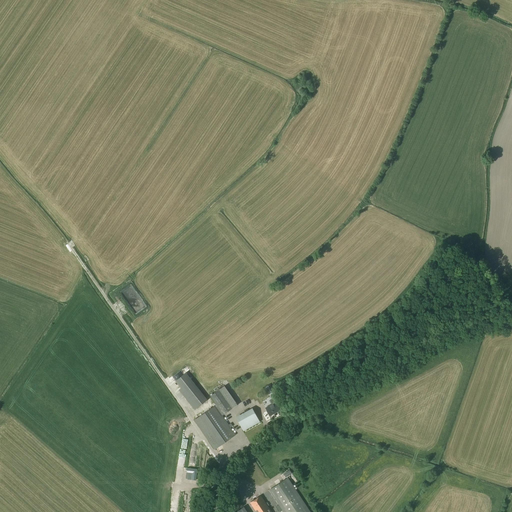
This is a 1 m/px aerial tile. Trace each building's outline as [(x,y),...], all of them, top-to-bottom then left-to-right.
[(206,403),(205,401),(189,382),(183,386),(199,406),(200,408),(206,403)] [(268,394),(274,392),(270,384),(265,387),(268,394)] [(222,386),(209,396),(221,414),(235,405),(222,386)] [(270,416),(280,410),(275,402),(273,398),(269,400),(271,404),(265,407),(270,416)] [(214,449),(233,437),(235,435),(215,406),(194,420),(214,449)] [(236,417),(242,430),(258,421),(252,409),(236,417)] [(187,468),(186,472),(188,473),(192,473),(191,480),(195,480),(197,469),(187,468)] [(280,511),(307,511),(286,479),(267,491),(280,511)] [(271,511),(261,495),(249,502),(256,511),(271,511)]
